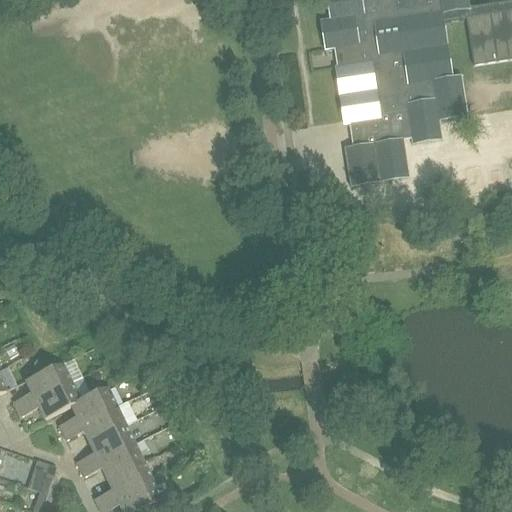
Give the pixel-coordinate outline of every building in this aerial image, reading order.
[(511,1),(470,6),(468,0),(326,0),(330,21),(320,23),(324,51),(325,53),(334,51),(336,69),(334,69),(335,72),(343,122),(343,127),(349,127),(352,149),(344,151),(350,189),(409,179),(403,143),(411,141),(412,147),(442,142),(439,122),(468,118),(461,78),(452,80),(442,16),(471,11),(479,70),(511,65),(511,1)] [(17,412),(72,386),(63,367),(26,384),(32,396),(14,405),(17,412)] [(81,404),(81,403),(72,386),(17,412),(21,420),(39,411),(45,422),(72,409),(71,409),(81,404)] [(63,436),(117,409),(108,390),(81,403),(81,404),(71,409),(72,409),(77,420),(59,429),(63,436)] [(89,445),(126,427),(117,409),(63,436),(66,443),(84,435),(89,445)] [(80,473),(135,446),(126,427),(89,445),(95,456),(77,465),(80,473)] [(107,482),(144,464),(135,446),(80,473),(84,480),(102,471),(107,482)] [(98,509),(153,482),(144,464),(107,482),(113,493),(95,502),(98,509)] [(40,495),(48,498),(54,478),(46,475),(40,495)] [(153,482),(98,509),(99,511),(111,511),(120,508),(122,511),(140,511),(162,502),(153,482)] [(42,511),(48,498),(40,495),(33,511),(42,511)]
